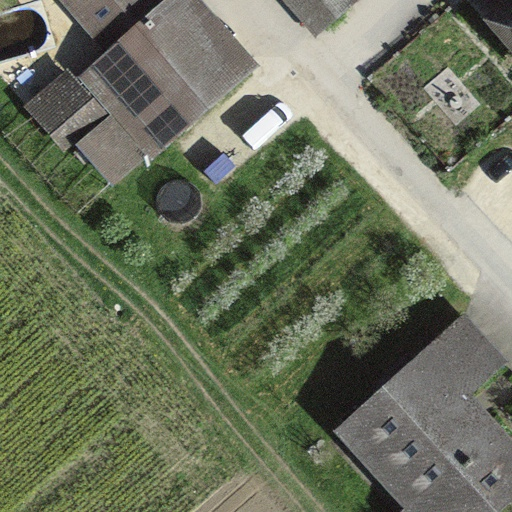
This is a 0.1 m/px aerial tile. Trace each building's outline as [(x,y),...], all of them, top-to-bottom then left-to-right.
[(0,57),(58,37),(44,0),(23,0),(0,8),(0,57)] [(68,0),(113,52),(76,84),(98,111),(105,104),(115,115),(81,146),(112,182),(247,69),(186,0),(177,0),(166,10),(157,0),(68,0)] [(511,0),(484,0),(511,31),(511,0)] [(60,144),(98,111),(76,84),(67,75),(29,108),(60,144)] [(461,320),(414,363),(417,366),(345,432),(418,511),(489,511),(511,491),(511,461),(459,404),(502,364),(461,320)]
